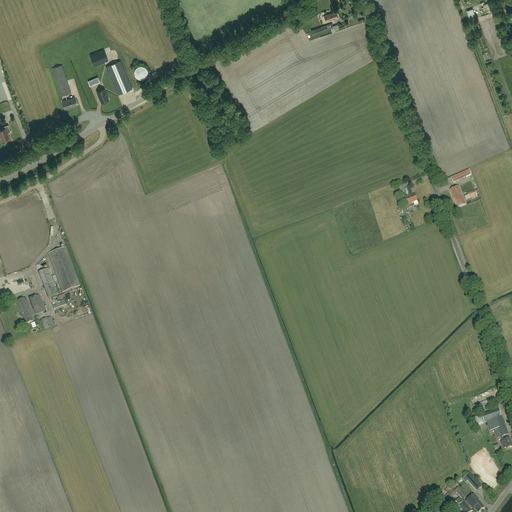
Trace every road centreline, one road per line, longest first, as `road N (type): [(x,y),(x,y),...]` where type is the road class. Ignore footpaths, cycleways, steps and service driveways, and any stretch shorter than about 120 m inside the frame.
road 1 (unclassified): [(511,398),(363,0)]
road 2 (unclassified): [(309,0),(0,177)]
road 3 (unknown): [(100,120),(97,142),(0,200)]
